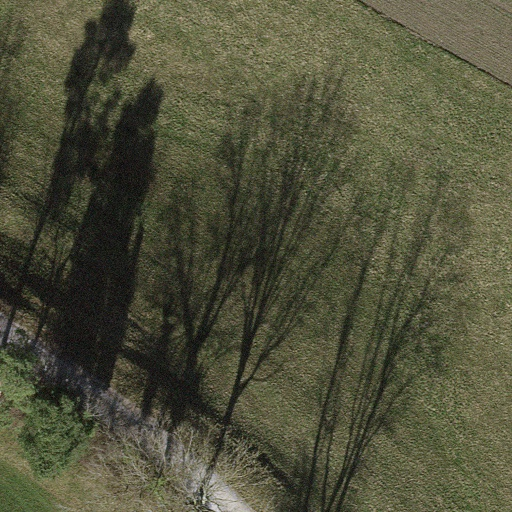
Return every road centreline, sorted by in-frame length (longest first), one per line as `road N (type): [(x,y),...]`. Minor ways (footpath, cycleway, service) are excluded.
road 1 (track): [(214,511),(126,409),(0,318)]
road 2 (track): [(126,409),(248,511)]
